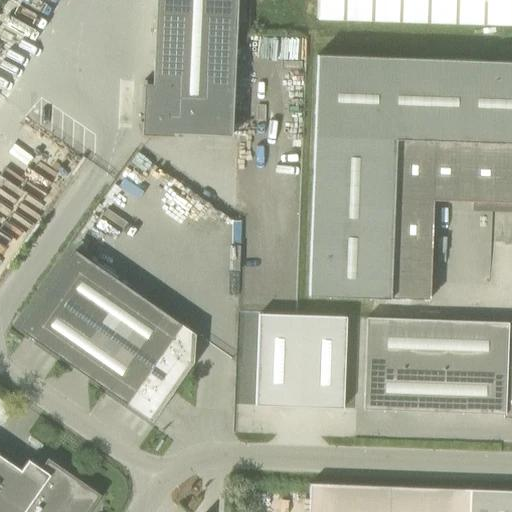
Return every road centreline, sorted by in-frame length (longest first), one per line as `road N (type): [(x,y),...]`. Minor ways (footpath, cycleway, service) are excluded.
road 1 (unclassified): [(163,481),(213,456),(511,466)]
road 2 (unclassified): [(163,481),(0,367)]
road 3 (unclassified): [(0,316),(102,163)]
